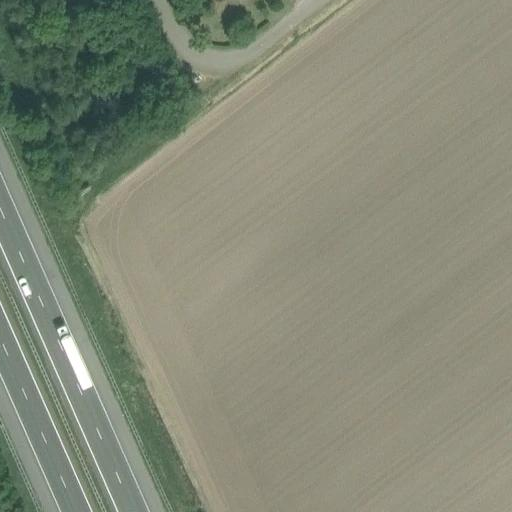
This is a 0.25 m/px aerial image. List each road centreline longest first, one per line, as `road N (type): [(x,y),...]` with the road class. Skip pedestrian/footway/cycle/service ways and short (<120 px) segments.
road 1 (motorway): [(133,511),(0,208)]
road 2 (motorway): [(0,336),(77,511)]
road 3 (unclassified): [(199,53),(238,58),(315,0)]
